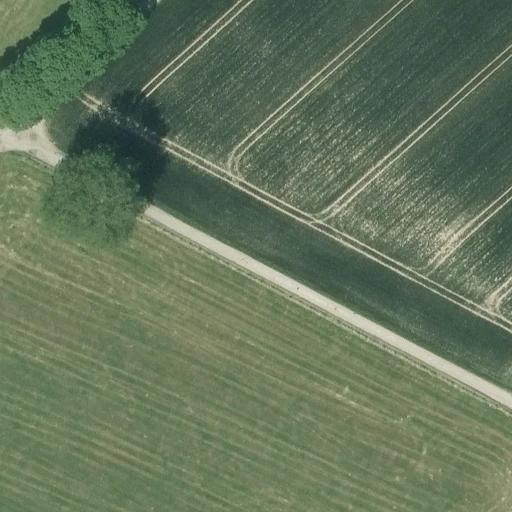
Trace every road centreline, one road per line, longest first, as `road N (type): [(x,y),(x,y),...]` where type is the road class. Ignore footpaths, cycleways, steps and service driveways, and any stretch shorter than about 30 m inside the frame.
road 1 (track): [(511,400),(0,132)]
road 2 (track): [(151,0),(0,135)]
